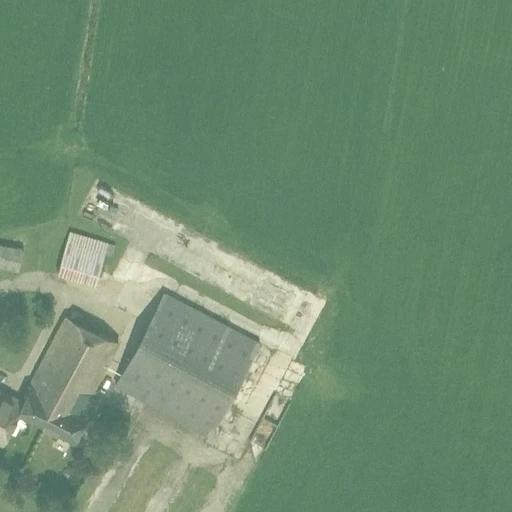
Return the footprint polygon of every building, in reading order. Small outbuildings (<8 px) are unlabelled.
[(69,231),(56,274),(95,285),(105,254),(112,256),(115,245),(108,243),(69,231)] [(0,267),(18,271),(22,253),(23,248),(0,243),(0,267)] [(209,435),(258,343),(164,293),(114,385),(209,435)] [(31,386),(23,402),(0,390),(0,443),(1,444),(17,413),(73,440),(84,417),(78,415),(117,342),(66,315),(29,385),(31,386)] [(250,427),(261,433),(267,421),(256,415),(250,427)]
